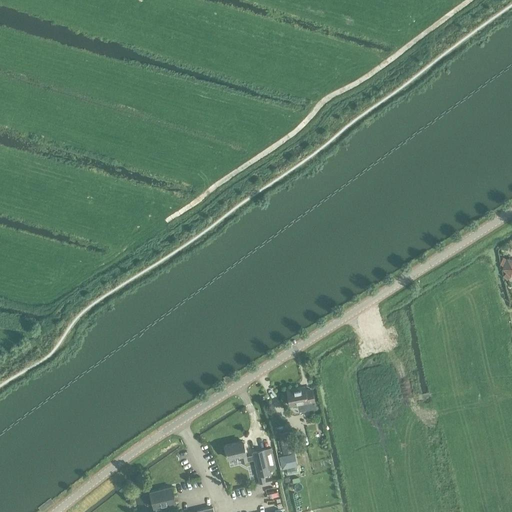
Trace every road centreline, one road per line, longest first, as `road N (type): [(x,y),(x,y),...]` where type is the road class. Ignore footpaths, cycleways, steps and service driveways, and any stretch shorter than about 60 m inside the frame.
road 1 (tertiary): [(56,511),(178,422),(511,211)]
road 2 (track): [(469,0),(167,220)]
road 3 (track): [(511,394),(394,418),(357,309)]
